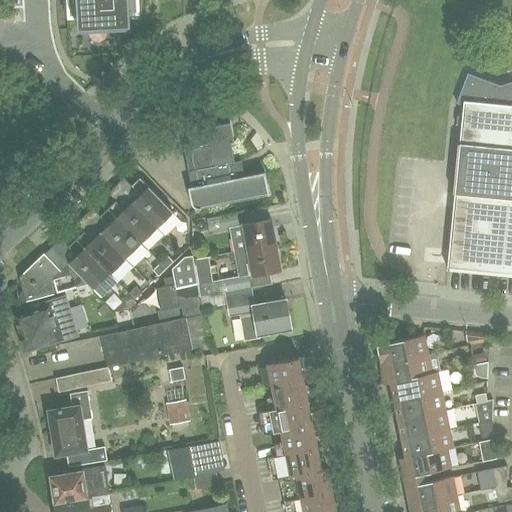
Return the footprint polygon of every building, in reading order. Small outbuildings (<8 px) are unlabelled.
[(66,0),(68,19),(139,15),(137,0),(66,0)] [(511,81),(511,82),(499,86),(467,73),(456,103),(463,106),(462,116),(457,116),(456,125),(461,125),(454,196),(447,268),(511,274),(511,81)] [(233,142),(230,124),(187,132),(192,159),(186,161),(191,187),(188,188),(191,203),(192,204),(193,205),(194,206),(197,208),(198,208),(200,209),(202,209),(203,209),(269,195),(265,173),(243,177),(234,162),(230,143),(233,142)] [(140,195),(132,203),(157,228),(174,213),(140,178),(132,186),(140,195)] [(157,228),(132,203),(125,210),(116,201),(108,209),(141,244),(157,228)] [(141,244),(108,209),(100,217),(109,225),(101,233),(126,259),(141,244)] [(271,219),(243,224),(239,225),(236,213),(195,221),(197,234),(229,228),(234,252),(276,244),(271,219)] [(126,259),(101,233),(93,240),(84,231),(76,239),(110,274),(126,259)] [(117,282),(110,274),(76,239),(69,247),(77,255),(69,263),(89,285),(101,297),(117,282)] [(248,276),(281,270),(276,244),(234,252),(239,277),(212,281),(198,284),(200,297),(226,292),(250,288),(248,276)] [(52,279),(61,271),(44,253),(43,255),(22,274),(19,277),(23,290),(20,294),(23,303),(27,302),(56,294),(52,279)] [(169,256),(161,263),(166,269),(174,262),(169,256)] [(197,283),(192,256),(184,257),(172,269),(175,285),(176,287),(197,283)] [(208,257),(193,260),(198,284),(212,281),(208,257)] [(158,275),(166,269),(161,263),(153,270),(158,275)] [(175,285),(158,288),(162,309),(179,305),(176,289),(176,287),(175,285)] [(184,319),(202,314),(201,304),(197,285),(176,289),(179,305),(180,308),(182,308),(184,319)] [(129,293),(135,299),(142,292),(136,286),(129,293)] [(254,305),(251,288),(250,288),(226,292),(230,315),(254,311),(255,316),(241,318),(245,340),(260,337),(259,334),(291,328),(286,299),(254,305)] [(134,300),(135,299),(129,293),(122,300),(123,302),(114,312),(130,309),(136,302),(134,300)] [(14,315),(26,352),(60,340),(56,325),(66,322),(59,301),(49,304),(49,303),(14,315)] [(203,314),(202,314),(184,319),(101,336),(108,367),(207,346),(203,314)] [(491,333),(465,331),(467,346),(489,342),(490,341),(491,333)] [(380,365),(425,355),(421,336),(376,345),(380,365)] [(437,357),(439,370),(464,365),(462,352),(437,357)] [(429,373),(425,355),(380,365),(384,384),(390,383),(390,382),(429,374),(429,373)] [(303,381),(299,358),(267,364),(271,387),(303,381)] [(487,378),(487,362),(473,365),(475,375),(481,378),(487,378)] [(185,380),(182,364),(163,368),(165,383),(185,380)] [(111,381),(108,367),(75,374),(78,388),(111,381)] [(439,392),(448,390),(444,371),(435,374),(435,372),(429,373),(429,374),(390,382),(390,383),(393,401),(439,392)] [(308,403),(303,381),(271,387),(276,410),(308,403)] [(67,454),(69,467),(107,460),(105,447),(88,450),(83,420),(92,418),(88,391),(70,394),(72,406),(48,410),(56,456),(67,454)] [(443,410),(439,392),(393,401),(397,420),(443,410)] [(486,401),(486,400),(485,393),(474,395),(476,403),(486,401)] [(190,420),(186,400),(166,403),(170,424),(190,420)] [(308,403),(276,410),(269,411),(273,434),(281,432),(312,425),(308,403)] [(447,429),(443,410),(397,420),(401,439),(447,429)] [(492,413),(477,416),(479,422),(492,419),(492,413)] [(491,436),(492,419),(479,422),(482,438),(491,436)] [(285,454),(317,448),(312,425),(281,432),(285,454)] [(405,457),(445,448),(446,449),(451,448),(447,429),(401,439),(405,456),(405,457)] [(220,440),(169,449),(175,480),(226,471),(220,440)] [(491,444),(490,440),(477,443),(481,461),(494,458),(491,444)] [(322,470),(321,469),(317,448),(285,454),(290,477),(296,476),(296,475),(322,470)] [(450,468),(446,449),(445,448),(405,457),(405,456),(399,458),(403,478),(450,468)] [(143,474),(140,456),(112,461),(116,480),(143,474)] [(109,494),(110,494),(105,465),(82,469),(82,472),(51,477),(55,503),(109,494)] [(496,487),(506,485),(505,467),(505,465),(492,468),(496,487)] [(333,491),(328,468),(321,469),(322,470),(296,475),(296,476),(301,498),(333,491)] [(451,476),(405,486),(409,505),(455,495),(451,476)] [(511,486),(506,486),(506,485),(496,487),(499,502),(511,498),(511,486)] [(336,511),(333,491),(301,498),(303,511),(336,511)] [(111,511),(110,504),(109,494),(55,503),(56,511),(111,511)] [(458,511),(455,495),(409,505),(410,511),(458,511)]
